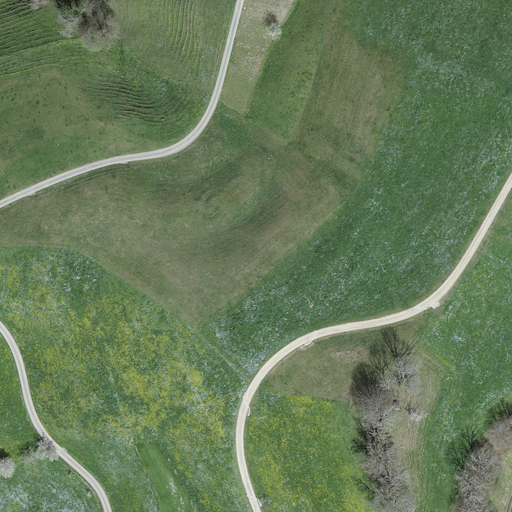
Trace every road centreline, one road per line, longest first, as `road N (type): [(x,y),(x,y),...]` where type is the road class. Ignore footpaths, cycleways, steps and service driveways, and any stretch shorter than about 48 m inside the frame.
road 1 (track): [(511,178),(462,263),(429,301),(383,322),(307,337),(258,378),(243,408),(239,445),(257,511)]
road 2 (track): [(0,205),(84,170),(187,142),(219,92),(241,0)]
road 3 (track): [(0,325),(15,345),(36,424),(96,485),(108,511)]
